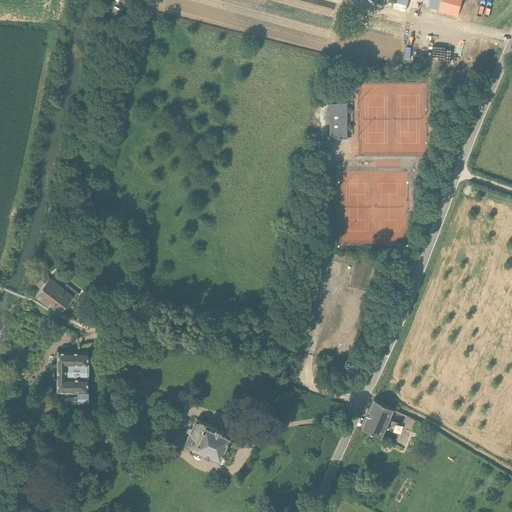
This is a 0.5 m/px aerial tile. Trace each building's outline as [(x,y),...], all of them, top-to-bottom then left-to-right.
[(438,10),(440,0),(396,0),(396,3),(407,6),(408,2),(438,10)] [(441,0),(439,10),(457,15),(461,0),(441,0)] [(405,12),(406,6),(394,3),(393,9),(405,12)] [(329,138),(347,138),(347,102),(329,103),(329,138)] [(56,311),(60,313),(70,300),(74,302),(76,300),(75,299),(79,294),(66,284),(62,289),(42,273),(34,283),(40,289),(36,295),(56,311)] [(88,352),(79,352),(58,352),(58,392),(79,392),(79,402),(89,402),(89,392),(88,392),(88,378),(87,378),(88,366),(88,352)] [(362,428),(381,438),(393,409),(374,399),(362,428)] [(394,444),(404,449),(416,421),(406,415),(402,424),(398,435),(394,444)] [(185,445),(219,460),(231,435),(197,419),(185,445)] [(73,444),(97,445),(97,432),(74,430),(73,444)]
